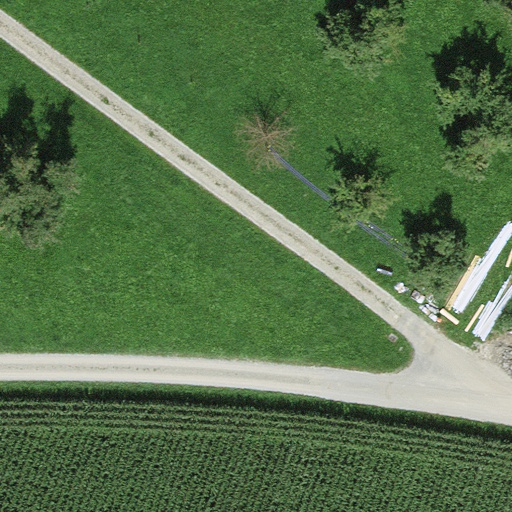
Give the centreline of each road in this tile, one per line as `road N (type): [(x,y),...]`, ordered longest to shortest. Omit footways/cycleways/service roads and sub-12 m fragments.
road 1 (track): [(0,26),(511,397)]
road 2 (track): [(511,406),(285,369),(0,371)]
